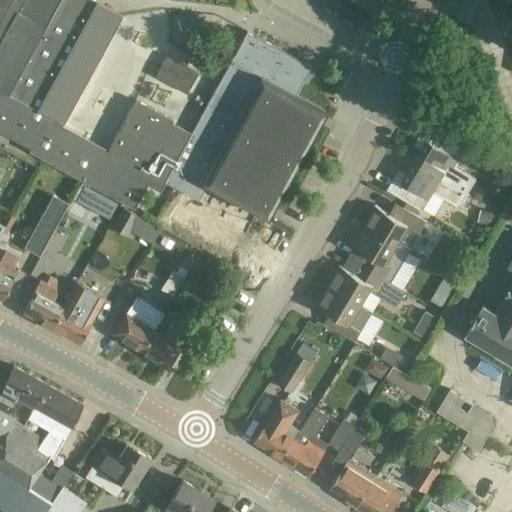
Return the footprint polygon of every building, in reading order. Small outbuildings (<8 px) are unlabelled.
[(164,182),(191,132),(171,122),(172,120),(135,99),(107,150),(63,125),(122,16),(93,0),(0,0),(0,131),(30,148),(28,151),(42,159),(133,209),(146,185),(159,192),(164,182)] [(392,0),(373,0),(372,4),(386,8),(388,0),(389,0),(392,1),(392,0)] [(205,185),(255,213),(266,219),(325,111),(295,94),(311,66),(245,30),(191,132),(164,182),(184,193),(197,200),(205,185)] [(186,94),(198,73),(166,56),(155,77),(186,94)] [(467,193),(476,178),(450,163),(463,141),(428,120),(414,143),(421,148),(413,161),(467,193)] [(467,193),(413,161),(406,173),(399,169),(387,189),(422,210),(433,192),(459,207),(467,193)] [(117,203),(84,185),(76,201),(109,219),(117,203)] [(232,254),(255,213),(205,185),(197,200),(184,193),(169,219),(232,254)] [(487,192),(475,185),(470,193),(482,200),(487,192)] [(363,224),(396,244),(408,225),(420,232),(426,221),(402,207),(396,217),(375,204),(363,224)] [(126,235),(137,216),(123,208),(112,227),(126,235)] [(492,225),(494,213),(485,211),(482,223),(492,225)] [(40,219),(24,247),(37,254),(53,226),(40,219)] [(366,267),(398,286),(405,275),(385,263),(396,244),(363,224),(351,244),(372,256),(366,267)] [(0,300),(2,301),(20,270),(14,267),(18,260),(7,253),(0,264),(0,300)] [(360,276),(339,264),(327,284),(361,304),(370,289),(397,305),(405,291),(398,286),(366,267),(360,276)] [(173,296),(188,272),(179,267),(176,272),(172,269),(160,289),(173,296)] [(24,313),(53,329),(64,307),(63,307),(53,302),(63,284),(50,277),(47,284),(41,281),(24,313)] [(81,344),(98,312),(97,312),(105,297),(77,281),(63,307),(64,307),(53,329),(81,344)] [(361,304),(327,284),(316,304),(337,316),(331,327),(355,341),(373,311),(361,304)] [(483,304),(466,334),(511,361),(511,284),(496,312),(483,304)] [(208,321),(219,304),(208,297),(197,314),(208,321)] [(112,333),(140,350),(152,329),(142,323),(152,306),(141,299),(137,305),(131,302),(112,333)] [(152,329),(140,350),(167,367),(186,336),(181,333),(185,326),(173,319),(163,336),(152,329)] [(293,391),(312,362),(296,352),(278,381),(293,391)] [(399,355),(394,365),(405,371),(411,361),(399,355)] [(372,357),(368,364),(370,372),(382,379),(389,367),(372,357)] [(4,381),(0,379),(0,411),(14,421),(23,426),(24,425),(15,419),(16,417),(8,412),(12,404),(9,403),(14,395),(34,406),(46,384),(13,366),(4,381)] [(34,406),(27,419),(62,439),(82,403),(46,384),(34,406)] [(480,451),(486,441),(485,440),(493,426),(489,414),(474,405),(474,404),(450,389),(437,411),(468,430),(462,441),(480,451)] [(298,409),(281,398),(255,440),(282,458),(315,407),(314,407),(295,437),(285,431),(298,409)] [(315,407),(282,458),(310,475),(329,445),(316,436),(329,416),(315,407)] [(0,441),(14,421),(0,411),(0,441)] [(352,431),(356,425),(344,417),(340,424),(352,431)] [(0,505),(10,511),(43,511),(50,500),(29,486),(56,445),(24,425),(23,426),(14,421),(0,441),(0,505)] [(352,431),(343,445),(355,453),(368,432),(356,425),(352,431)] [(102,449),(95,461),(86,474),(114,492),(122,479),(133,486),(150,458),(126,443),(117,458),(102,449)] [(412,483),(427,492),(451,455),(436,446),(412,483)] [(358,505),(377,475),(349,457),(330,488),(358,505)] [(377,475),(358,505),(368,511),(391,511),(404,492),(377,475)] [(207,511),(205,511),(213,498),(183,479),(166,505),(176,511),(207,511)] [(50,500),(43,511),(78,511),(85,501),(63,486),(52,502),(50,500)]
